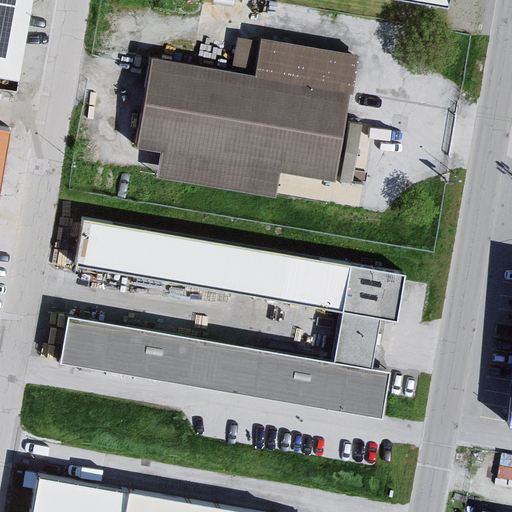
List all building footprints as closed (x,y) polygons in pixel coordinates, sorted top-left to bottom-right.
[(30,0),(0,0),(0,73),(16,76),(30,0)] [(394,0),(450,9),(451,0),(394,0)] [(227,73),(143,60),(129,148),(153,154),(151,179),(269,198),(271,170),(329,181),(352,59),(252,41),(250,49),(233,42),(227,73)] [(399,275),(72,220),(68,266),(391,322),(399,275)] [(380,370),(58,314),(51,362),(372,417),(380,370)] [(511,478),(511,454),(505,454),(501,477),(511,478)] [(235,511),(25,475),(18,511),(235,511)]
